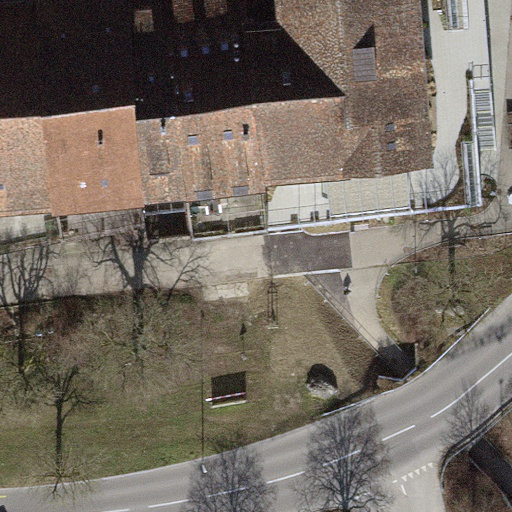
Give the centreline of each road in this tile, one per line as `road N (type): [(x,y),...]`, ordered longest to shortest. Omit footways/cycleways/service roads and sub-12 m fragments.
road 1 (residential): [(0,273),(334,255),(511,223)]
road 2 (secondary): [(92,511),(184,503),(290,478),(386,440)]
road 3 (secondary): [(386,440),(511,356)]
